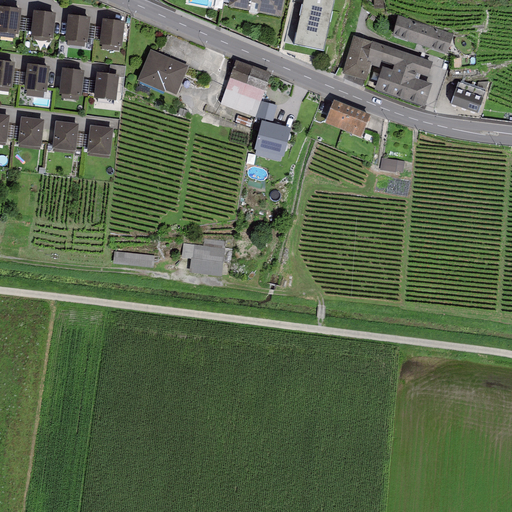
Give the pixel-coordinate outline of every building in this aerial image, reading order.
[(284,0),(228,0),(228,6),(281,17),(284,0)] [(333,0),(303,0),(293,44),(323,51),(333,0)] [(21,8),(0,5),(0,36),(15,38),(15,34),(18,34),(21,8)] [(55,12),(33,10),(30,35),(33,36),(33,40),(49,42),(50,38),(52,38),(55,12)] [(90,17),(68,14),(65,40),(68,40),(67,45),(84,47),(84,43),(87,43),(90,17)] [(124,21),(102,19),(99,44),(102,45),(102,49),(118,51),(119,47),(121,47),(124,21)] [(399,19),(393,37),(420,46),(445,53),(451,35),(399,19)] [(365,81),(371,64),(371,62),(392,69),(391,73),(382,70),(375,91),(423,106),(429,87),(414,82),(415,81),(416,77),(417,72),(425,75),(428,65),(419,62),(372,46),(356,41),(345,75),(354,78),(365,81)] [(189,66),(150,50),(137,80),(164,92),(165,90),(176,95),(189,66)] [(14,62),(0,60),(0,90),(8,92),(8,88),(11,88),(14,62)] [(271,74),(236,60),(220,105),(255,117),(261,101),(271,74)] [(49,66),(27,64),(24,89),(27,90),(26,96),(42,98),(43,92),(46,92),(49,66)] [(84,71),(62,68),(59,94),(61,94),(61,98),(77,100),(78,96),(80,97),(84,71)] [(119,75),(97,72),(94,98),(116,101),(119,75)] [(455,105),(477,113),(484,93),(459,84),(452,104),(455,105)] [(255,117),(259,118),(273,121),(276,105),(261,101),(255,117)] [(368,121),(369,117),(335,103),(333,107),(327,122),(361,136),(368,121)] [(9,115),(0,114),(0,144),(5,145),(5,142),(6,143),(9,115)] [(44,120),(21,117),(18,144),(18,147),(39,150),(39,147),(41,147),(44,120)] [(290,127),(261,120),(254,150),(256,150),(254,155),(280,162),(282,156),(283,157),(290,127)] [(78,124),(56,121),(53,148),(53,151),(74,154),(74,151),(75,151),(78,124)] [(113,128),(90,126),(87,153),(88,153),(87,156),(108,158),(109,155),(110,156),(113,128)] [(384,156),(382,167),(404,172),(406,161),(384,156)] [(191,272),(225,273),(226,246),(184,245),(183,257),(192,257),(191,272)] [(155,265),(155,254),(116,252),(115,263),(155,265)]
